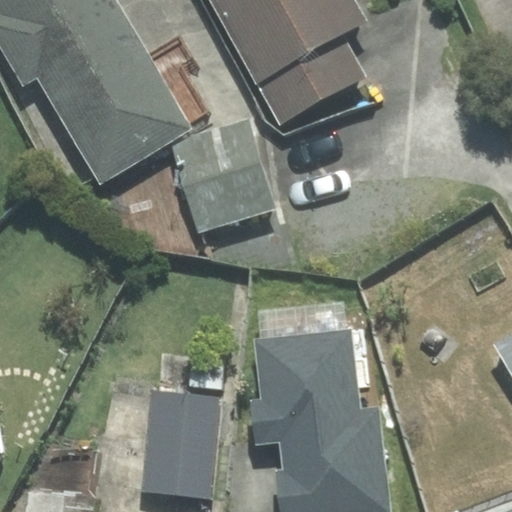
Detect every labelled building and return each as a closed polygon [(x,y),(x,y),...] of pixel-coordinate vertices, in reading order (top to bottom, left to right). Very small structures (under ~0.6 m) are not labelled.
[(111,0),(0,0),(0,11),(2,15),(0,15),(0,44),(24,83),(39,74),(101,178),(188,127),(111,0)] [(210,0),(279,124),(364,77),(340,33),(362,20),(351,0),(210,0)] [(250,123),(174,145),(200,233),(276,210),(250,123)] [(261,340),(256,340),(263,400),(252,401),(256,446),(283,443),(286,470),(278,471),(281,511),(390,511),(379,407),(359,409),(351,329),(347,329),(344,302),(257,310),(261,340)] [(511,337),(497,346),(511,371),(511,337)] [(218,398),(152,393),(144,490),(210,495),(218,398)] [(511,511),(511,498),(475,511),(511,511)]
